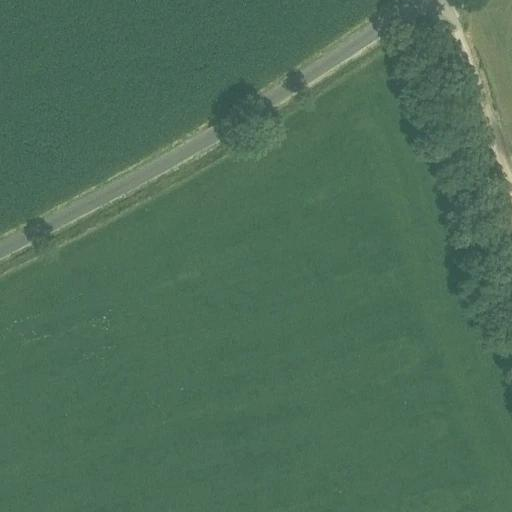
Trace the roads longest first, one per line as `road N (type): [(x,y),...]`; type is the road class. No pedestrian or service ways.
road 1 (unclassified): [(0,251),(211,136),(422,0)]
road 2 (track): [(445,0),(511,196)]
